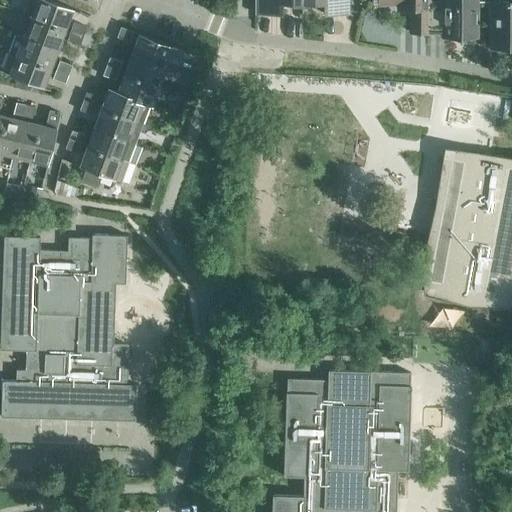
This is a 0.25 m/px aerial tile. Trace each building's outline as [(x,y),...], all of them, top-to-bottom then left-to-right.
[(28,0),(23,13),(64,29),(71,9),(47,0),(28,0)] [(302,3),(302,0),(254,0),(255,14),(281,14),(281,3),(302,3)] [(302,0),(302,3),(323,3),(323,14),(350,13),(349,0),(302,0)] [(427,30),(427,5),(427,0),(379,0),(379,4),(400,4),(400,10),(409,10),(409,33),(427,33),(427,30)] [(444,0),(444,5),(427,5),(427,30),(444,30),(444,38),(475,38),(475,0),(444,0)] [(511,0),(507,0),(508,3),(490,3),(489,19),(492,19),(492,49),(496,49),(496,52),(499,55),(504,55),(507,53),(508,49),(511,48),(511,0)] [(16,32),(57,48),(64,29),(23,13),(16,32)] [(71,32),(83,36),(87,26),(74,21),(71,32)] [(131,41),(134,31),(122,26),(118,36),(131,41)] [(50,67),(57,48),(16,32),(10,51),(50,67)] [(80,44),(83,36),(71,32),(68,40),(80,44)] [(132,53),(168,66),(174,48),(139,35),(132,53)] [(50,67),(10,51),(2,71),(43,87),(50,67)] [(168,66),(132,53),(131,55),(125,72),(160,85),(168,66)] [(107,66),(120,70),(123,61),(111,57),(107,66)] [(56,69),(69,74),(73,65),(60,60),(56,69)] [(120,70),(107,66),(104,75),(117,80),(120,70)] [(66,83),(69,74),(56,69),(53,78),(66,83)] [(152,104),(153,104),(160,85),(125,72),(118,92),(152,104)] [(152,104),(118,92),(108,88),(101,107),(144,123),(151,105),(152,104)] [(84,100),(96,105),(100,96),(87,91),(84,100)] [(96,105),(84,100),(81,109),(93,114),(96,105)] [(24,114),(26,104),(17,102),(12,119),(5,117),(0,138),(0,153),(13,156),(21,121),(24,114)] [(26,104),(24,114),(33,116),(35,106),(26,104)] [(137,141),(144,123),(101,107),(94,125),(137,141)] [(58,122),(61,112),(50,110),(48,119),(58,122)] [(30,160),(38,125),(21,121),(13,156),(30,160)] [(38,125),(30,160),(47,165),(56,130),(38,125)] [(137,141),(94,125),(87,145),(130,160),(137,141)] [(69,138),(82,143),(85,134),(73,129),(69,138)] [(82,143),(69,138),(66,148),(79,153),(82,143)] [(130,160),(87,145),(79,167),(121,182),(130,160)] [(439,207),(426,292),(511,304),(511,156),(472,151),(471,159),(442,155),(434,206),(439,207)] [(7,182),(4,195),(21,199),(21,198),(24,186),(7,182)] [(32,186),(29,198),(40,201),(40,200),(42,191),(43,188),(42,188),(32,186)] [(135,420),(137,384),(128,383),(129,346),(112,345),(114,283),(126,283),(127,235),(93,234),(93,239),(68,238),(68,251),(40,250),(40,237),(4,236),(0,349),(27,350),(26,369),(17,369),(16,381),(2,380),(1,416),(135,420)] [(164,338),(164,356),(180,356),(180,355),(180,346),(180,339),(164,338)] [(411,372),(328,369),(328,379),(288,378),(287,393),(284,475),(304,476),(304,496),(272,495),(271,511),(396,511),(398,469),(408,470),(412,385),(410,385),(411,372)]
